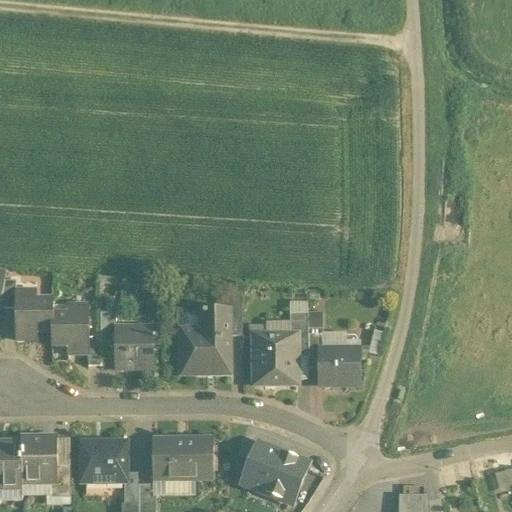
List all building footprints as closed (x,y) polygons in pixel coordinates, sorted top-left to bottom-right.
[(17,282),(6,283),(1,302),(0,309),(0,310),(16,310),(16,293),(17,293),(17,282)] [(243,288),(223,286),(223,298),(243,297),(243,288)] [(309,292),(292,291),(292,315),(309,315),(309,292)] [(17,293),(16,293),(16,310),(17,342),(38,341),(38,332),(53,332),(53,317),(53,302),(38,302),(38,293),(17,293)] [(68,295),(68,308),(89,307),(89,294),(68,295)] [(312,294),(312,307),(323,307),(323,294),(312,294)] [(117,296),(105,299),(108,311),(108,312),(108,311),(120,308),(117,296)] [(243,297),(223,298),(224,312),(231,312),(231,338),(243,338),(243,297)] [(90,338),(89,307),(68,308),(68,316),(53,317),(53,332),(53,347),(68,347),(68,356),(89,356),(90,356),(90,338)] [(201,312),(201,331),(181,331),(181,377),(232,376),(231,338),(231,312),(224,312),(201,312)] [(117,315),(101,315),(101,338),(101,343),(116,343),(116,330),(117,330),(117,315)] [(292,315),(291,315),(291,317),(291,337),(297,337),(298,360),(309,360),(309,337),(309,322),(309,315),(292,315)] [(291,317),(267,318),(267,327),(268,337),(291,337),(291,317)] [(323,321),(309,322),(309,337),(323,336),(323,335),(323,321)] [(267,327),(251,327),(251,343),(255,343),(255,337),(268,337),(267,327)] [(347,335),(323,335),(323,336),(323,351),(361,351),(362,354),(373,354),(382,356),(389,330),(365,328),(365,329),(362,343),(355,343),(347,343),(347,335)] [(154,334),(130,335),(130,330),(117,330),(116,330),(116,343),(116,368),(130,368),(130,371),(155,371),(154,334)] [(323,336),(309,337),(309,360),(310,371),(321,371),(321,351),(323,351),(323,336)] [(268,337),(255,337),(255,343),(256,386),(298,386),(298,360),(297,337),(291,337),(268,337)] [(101,338),(90,338),(90,356),(89,356),(89,368),(101,368),(101,343),(101,338)] [(323,351),(321,351),(321,371),(322,388),(359,387),(359,372),(362,372),(362,354),(361,351),(323,351)] [(58,440),(22,440),(22,445),(22,484),(51,484),(51,468),(58,468),(58,440)] [(214,440),(153,441),(154,482),(156,482),(196,482),(214,482),(214,440)] [(127,444),(82,444),(82,485),(125,484),(127,484),(127,475),(127,444)] [(22,445),(0,445),(0,489),(22,489),(22,484),(22,445)] [(243,484),(295,504),(310,467),(258,447),(243,484)] [(71,499),(71,468),(58,468),(51,468),(51,484),(52,499),(71,499)] [(139,475),(127,475),(127,484),(125,484),(125,506),(139,506),(139,475)] [(511,480),(497,483),(503,511),(511,508),(511,480)] [(196,482),(156,482),(156,486),(156,501),(196,500),(196,482)] [(52,499),(51,484),(22,484),(22,489),(22,499),(52,499)] [(155,511),(156,501),(156,486),(139,486),(139,506),(139,511),(155,511)] [(22,489),(0,489),(0,504),(22,504),(22,499),(22,489)] [(430,511),(429,498),(399,497),(399,511),(430,511)]
